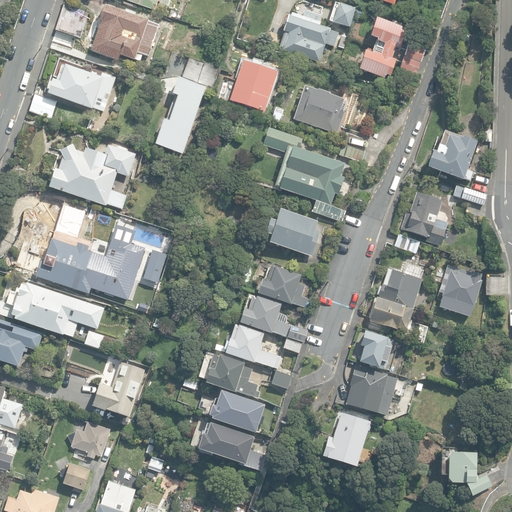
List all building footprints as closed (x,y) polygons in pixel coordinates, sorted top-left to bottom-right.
[(122,0),(154,11),(158,0),(122,0)] [(160,0),(158,9),(164,11),(165,8),(167,9),(169,0),(160,0)] [(56,29),(76,35),(83,13),(65,2),(56,29)] [(333,22),(349,28),(355,9),(339,3),(333,22)] [(91,51),(118,60),(120,55),(135,60),(135,59),(137,60),(139,54),(148,57),(152,46),(158,48),(160,40),(155,38),(159,25),(148,22),(148,21),(104,6),(99,22),(101,22),(91,51)] [(318,26),(321,17),(304,11),(302,17),(291,14),(290,16),(287,16),(282,32),(285,33),(280,48),(282,49),(282,51),(318,63),(325,44),(334,47),(338,34),(329,31),(330,30),(318,26)] [(377,39),(375,47),(393,54),(395,48),(400,49),(405,33),(401,31),(402,28),(375,19),(370,36),(377,39)] [(55,41),(74,48),(78,38),(55,30),(55,41)] [(172,50),(183,51),(184,44),(173,43),(172,50)] [(404,56),(421,62),(425,50),(408,44),(404,56)] [(392,59),(393,54),(375,47),(372,53),(365,51),(359,70),(384,78),(385,75),(391,76),(396,60),(392,59)] [(399,70),(416,75),(421,63),(403,57),(399,70)] [(250,114),(257,116),(259,110),(265,112),(278,73),(242,61),(229,100),(252,108),(250,114)] [(53,78),(47,94),(93,110),(94,107),(103,111),(115,76),(101,72),(99,76),(63,64),(62,66),(60,66),(56,79),(53,78)] [(204,84),(213,87),(219,70),(210,67),(204,84)] [(155,144),(182,154),(206,87),(178,78),(172,94),(178,96),(173,108),(170,107),(165,120),(164,120),(155,144)] [(293,120),(337,134),(347,101),(304,87),(293,120)] [(30,111),(52,118),(57,101),(35,94),(30,111)] [(274,115),(279,117),(282,109),(277,107),(274,115)] [(311,212),(342,222),(346,212),(330,207),(334,194),(338,195),(344,179),(340,177),(344,164),(298,149),(298,147),(300,147),(303,140),(269,128),(263,145),(286,153),(275,187),(315,200),(311,212)] [(463,179),(470,181),(473,172),(467,170),(476,142),(444,130),(439,145),(438,145),(435,152),(432,151),(426,168),(463,181),(463,179)] [(55,168),(49,187),(105,206),(106,204),(122,209),(127,195),(113,190),(119,173),(128,176),(135,154),(127,151),(128,149),(117,145),(117,147),(108,144),(104,154),(86,148),(84,153),(77,150),(73,144),(60,151),(62,158),(59,169),(55,168)] [(339,155),(361,162),(365,151),(342,144),(339,155)] [(8,173),(27,178),(30,168),(11,163),(8,173)] [(2,186),(20,192),(23,180),(6,175),(2,186)] [(460,199),(484,206),(487,194),(456,186),(453,196),(460,198),(460,199)] [(428,241),(440,245),(444,230),(449,232),(450,227),(434,223),(441,201),(416,193),(410,213),(406,212),(401,230),(429,239),(428,241)] [(269,243),(312,257),(320,231),(316,229),(318,221),(280,209),(276,221),(270,219),(265,233),(271,235),(269,243)] [(394,246),(413,253),(417,242),(398,234),(394,246)] [(90,289),(128,301),(129,298),(132,299),(138,280),(135,279),(145,248),(112,237),(106,256),(87,250),(89,246),(78,243),(77,246),(51,238),(49,246),(22,237),(13,267),(36,274),(35,278),(89,294),(90,289)] [(258,294),(311,309),(313,302),(307,301),(308,298),(302,297),(305,287),(299,285),(302,275),(275,266),(275,268),(268,266),(265,276),(268,277),(266,280),(263,279),(258,294)] [(469,317),(482,277),(447,266),(438,293),(442,294),(437,307),(469,317)] [(378,297),(413,308),(422,280),(388,269),(382,287),(379,286),(377,294),(379,295),(378,297)] [(506,280),(484,282),(485,295),(507,294),(506,280)] [(63,334),(73,337),(77,322),(98,329),(105,308),(26,283),(26,286),(21,284),(18,292),(13,290),(8,306),(13,308),(11,315),(15,316),(14,320),(62,335),(63,334)] [(272,332),(287,337),(291,325),(281,322),(283,314),(278,313),(281,304),(253,294),(248,310),(244,308),(239,322),(272,334),(272,332)] [(369,327),(383,332),(385,326),(397,330),(397,328),(406,331),(413,310),(376,298),(369,321),(370,322),(369,327)] [(0,313),(4,315),(8,303),(0,300),(0,313)] [(173,306),(170,319),(182,322),(185,309),(173,306)] [(0,360),(19,367),(25,346),(39,351),(44,334),(0,319),(0,360)] [(163,321),(157,319),(154,327),(160,329),(163,321)] [(255,361),(277,369),(281,357),(261,350),(263,345),(260,344),(264,333),(239,325),(238,326),(234,325),(228,342),(226,341),(223,349),(225,350),(225,353),(254,363),(255,361)] [(288,337),(304,342),(308,330),(292,325),(288,337)] [(84,344),(100,349),(104,336),(89,331),(84,344)] [(384,371),(394,341),(364,332),(359,346),(362,347),(358,362),(384,371)] [(283,348),(299,354),(302,344),(286,338),(283,348)] [(219,355),(214,353),(204,381),(257,399),(259,393),(255,392),(257,386),(248,383),(252,370),(243,367),(245,362),(219,354),(219,355)] [(92,406),(129,418),(145,370),(120,362),(112,387),(100,383),(92,406)] [(386,416),(396,378),(387,376),(387,375),(354,365),(348,386),(350,386),(345,405),(386,416)] [(272,384),(287,389),(292,376),(276,371),(272,384)] [(0,424),(15,429),(23,405),(2,398),(6,388),(0,385),(0,424)] [(211,418),(255,433),(259,423),(262,424),(265,417),(261,416),(265,405),(221,390),(216,406),(212,404),(209,415),(212,416),(211,418)] [(322,456),(355,467),(370,422),(341,412),(333,438),(329,436),(322,456)] [(87,456),(95,459),(96,455),(102,457),(110,429),(87,421),(84,431),(77,429),(76,432),(68,435),(72,445),(71,447),(89,452),(87,456)] [(243,466),(260,472),(266,455),(250,449),(254,436),(210,422),(206,434),(203,433),(197,449),(243,464),(243,466)] [(0,438),(17,444),(20,435),(0,428),(0,438)] [(151,433),(148,443),(154,444),(156,435),(151,433)] [(465,483),(471,496),(492,487),(487,475),(478,478),(478,476),(475,476),(476,453),(452,452),(448,456),(447,478),(451,483),(465,483)] [(152,455),(148,469),(160,472),(164,458),(152,455)] [(73,490),(80,493),(81,489),(83,490),(90,470),(70,463),(69,466),(60,471),(64,479),(63,482),(74,486),(73,490)] [(99,503),(95,511),(127,511),(136,488),(109,479),(101,504),(99,503)] [(54,511),(59,497),(32,489),(31,493),(20,490),(17,499),(8,496),(3,511),(7,511),(54,511)]
